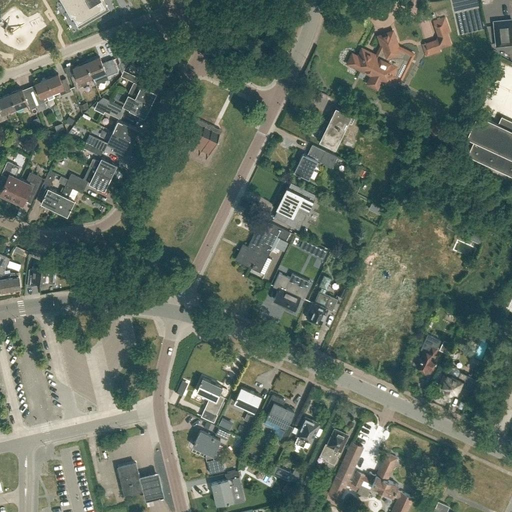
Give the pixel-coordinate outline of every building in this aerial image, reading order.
[(61,0),(71,15),(72,14),(78,23),(106,6),(101,0),(61,0)] [(441,51),(440,48),(452,44),(448,33),(451,32),(445,16),(433,20),(438,35),(436,39),(422,44),(426,56),(441,51)] [(511,19),(494,21),(496,45),(511,43),(511,23),(511,24),(511,19)] [(379,84),(381,80),(386,82),(389,75),(401,80),(414,54),(398,46),(394,34),(379,39),(382,47),(377,56),(364,50),(362,55),(357,56),(356,56),(355,56),(354,56),(353,56),(351,57),(350,58),(350,60),(349,60),(349,61),(349,62),(350,62),(350,63),(350,64),(351,65),(352,66),(361,70),(368,68),(374,70),(370,78),(369,79),(369,80),(369,81),(369,82),(370,83),(370,84),(371,85),(372,86),(373,86),(374,86),(375,86),(376,86),(377,86),(378,85),(379,85),(379,84)] [(86,62),(92,76),(104,71),(106,76),(118,71),(112,58),(102,62),(99,57),(86,62)] [(92,76),(86,62),(73,67),(76,74),(71,76),(76,88),(87,83),(85,79),(92,76)] [(128,93),(150,104),(156,92),(140,85),(142,79),(124,70),(121,76),(134,82),(128,93)] [(47,78),(52,92),(59,89),(61,94),(71,90),(66,78),(61,80),(58,73),(47,78)] [(55,98),(52,92),(47,78),(35,83),(38,89),(33,91),(38,104),(43,102),(48,100),(49,100),(55,98)] [(10,93),(16,108),(27,103),(30,110),(37,107),(31,92),(24,95),(22,88),(10,93)] [(3,113),(16,108),(10,93),(0,97),(0,108),(0,121),(5,119),(3,113)] [(145,116),(150,104),(128,93),(123,103),(131,107),(130,109),(145,116)] [(107,106),(123,113),(125,108),(109,100),(107,106)] [(120,119),(123,113),(107,106),(104,111),(120,119)] [(335,148),(351,115),(335,107),(319,140),(335,148)] [(511,121),(501,116),(498,123),(477,113),(466,137),(474,140),(467,156),(489,166),(511,176),(511,121)] [(72,124),(75,119),(69,116),(66,121),(72,124)] [(220,134),(222,130),(217,128),(213,126),(196,118),(191,127),(194,128),(187,142),(210,153),(219,134),(220,134)] [(118,134),(133,140),(135,135),(137,136),(140,130),(123,122),(118,120),(112,131),(118,134)] [(54,124),(57,131),(65,128),(63,121),(54,124)] [(126,153),(133,140),(118,134),(112,146),(126,153)] [(62,143),(65,137),(60,135),(57,141),(62,143)] [(86,142),(103,150),(106,144),(89,136),(86,142)] [(100,156),(103,150),(86,142),(84,148),(100,156)] [(332,168),(337,157),(312,144),(309,151),(307,155),(303,153),(293,172),(297,174),(300,175),(300,174),(308,178),(317,161),(332,168)] [(90,166),(111,176),(117,165),(102,157),(100,161),(94,158),(90,166)] [(10,201),(20,178),(15,176),(19,167),(8,161),(2,173),(8,176),(0,193),(5,196),(4,198),(10,201)] [(105,189),(111,176),(90,166),(84,178),(90,181),(90,182),(105,189)] [(50,186),(56,173),(49,170),(43,183),(50,186)] [(20,178),(10,201),(17,204),(18,202),(22,204),(29,190),(35,192),(42,178),(30,172),(26,181),(20,178)] [(68,179),(85,187),(88,181),(71,173),(68,179)] [(82,193),(85,187),(68,179),(62,193),(54,208),(67,214),(71,207),(72,207),(72,206),(73,207),(75,207),(77,203),(75,201),(74,201),(75,199),(68,196),(70,191),(68,190),(70,187),(82,193)] [(274,217),(299,229),(299,228),(298,228),(307,209),(309,209),(313,200),(312,200),(315,195),(316,195),(316,194),(291,182),(291,183),(289,188),(286,187),(288,188),(285,194),(282,202),(280,201),(277,208),(276,208),(279,210),(275,217),(274,216),(274,217)] [(54,208),(62,193),(49,187),(42,202),(54,208)] [(383,207),(372,201),(368,208),(379,214),(383,207)] [(286,239),(289,231),(262,218),(246,252),(241,250),(236,259),(251,266),(251,267),(253,267),(254,264),(260,267),(276,235),(286,239)] [(480,244),(483,236),(473,231),(469,239),(480,244)] [(326,251),(304,240),(300,248),(322,258),(326,251)] [(371,265),(364,284),(384,292),(396,262),(368,252),(364,262),(371,265)] [(5,274),(4,270),(10,258),(0,253),(0,283),(1,291),(21,287),(18,273),(9,273),(5,274)] [(48,282),(49,267),(39,263),(34,262),(33,269),(29,269),(27,286),(46,283),(46,282),(48,282)] [(295,308),(300,297),(279,287),(283,279),(277,276),(272,286),(278,288),(274,299),(287,305),(286,307),(292,310),(293,308),(295,308)] [(343,298),(349,286),(342,283),(337,295),(343,298)] [(337,299),(319,290),(314,301),(313,301),(306,317),(321,324),(325,314),(326,314),(329,308),(332,310),(337,299)] [(438,346),(440,340),(430,335),(427,341),(425,339),(421,349),(423,350),(416,365),(419,367),(419,369),(420,370),(422,371),(424,369),(426,370),(427,369),(431,370),(435,361),(436,361),(436,359),(438,354),(435,353),(437,349),(432,346),(433,343),(438,346)] [(468,339),(461,336),(458,343),(465,346),(468,339)] [(446,352),(450,342),(444,339),(439,349),(446,352)] [(447,374),(441,386),(446,388),(445,389),(445,391),(446,392),(447,393),(449,393),(450,393),(452,392),(452,391),(456,393),(460,384),(466,387),(470,377),(460,372),(459,370),(457,368),(455,367),(452,367),(451,368),(448,374),(447,374)] [(214,422),(218,414),(217,413),(224,397),(219,394),(222,386),(203,377),(196,391),(210,397),(201,416),(214,422)] [(403,387),(412,390),(414,383),(406,380),(403,387)] [(255,424),(261,411),(255,409),(261,395),(242,386),(235,401),(249,408),(247,412),(252,414),(249,421),(255,424)] [(287,439),(293,426),(288,424),(294,410),(283,405),(286,399),(273,393),(267,405),(271,407),(267,416),(282,423),(280,427),(284,430),(281,436),(287,439)] [(310,440),(318,423),(306,417),(301,428),(299,427),(296,434),(298,435),(294,442),(303,446),(306,439),(310,440)] [(218,427),(215,434),(226,439),(229,432),(218,427)] [(273,440),(275,430),(264,427),(261,437),(273,440)] [(340,450),(347,435),(343,433),(335,429),(328,444),(326,443),(320,455),(326,458),(326,460),(334,464),(338,457),(337,456),(340,450)] [(213,458),(213,455),(220,439),(200,430),(193,445),(207,452),(205,456),(208,466),(221,463),(219,457),(213,458)] [(372,488),(394,498),(394,497),(398,499),(391,511),(406,511),(413,497),(401,491),(401,492),(397,490),(400,485),(387,479),(397,457),(387,453),(376,475),(370,472),(368,476),(366,475),(357,471),(352,481),(348,480),(363,446),(351,441),(328,493),(340,498),(346,484),(350,486),(349,488),(358,492),(362,485),(372,489),(372,488)] [(138,480),(134,464),(120,467),(126,492),(134,490),(134,492),(143,490),(140,479),(138,480)] [(157,467),(139,472),(145,497),(163,493),(157,467)] [(298,483),(304,471),(295,467),(290,479),(298,483)] [(217,504),(233,500),(229,484),(234,483),(233,478),(239,476),(238,470),(225,473),(226,479),(212,483),(217,504)] [(324,497),(328,490),(317,485),(313,492),(324,497)] [(446,511),(449,507),(449,506),(448,505),(440,502),(438,501),(438,502),(433,511),(446,511)]
